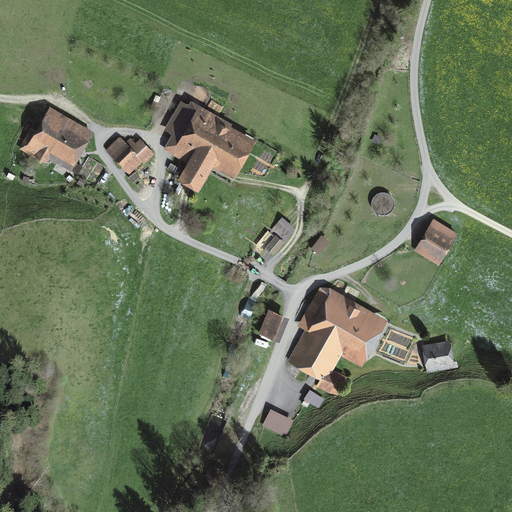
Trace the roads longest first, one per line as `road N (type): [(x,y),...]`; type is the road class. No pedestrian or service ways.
road 1 (track): [(210,511),(284,344),(294,293),(373,258),(417,216),(456,206)]
road 2 (track): [(263,273),(300,232),(305,193),(376,0)]
road 3 (track): [(511,233),(456,206),(426,165),(414,81),(426,0)]
road 4 (track): [(165,161),(158,222),(294,293)]
road 5 (track): [(158,222),(111,168),(102,145),(115,133),(161,141)]
